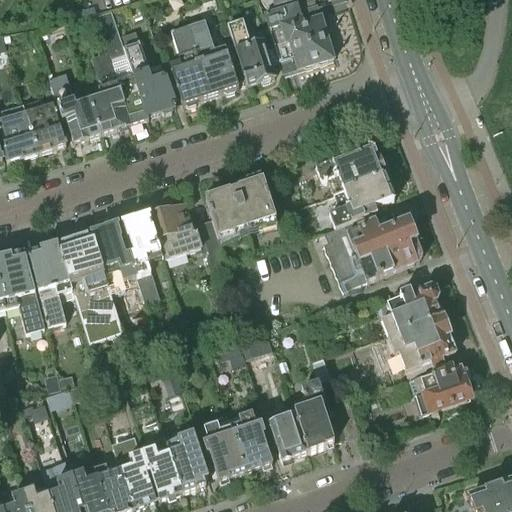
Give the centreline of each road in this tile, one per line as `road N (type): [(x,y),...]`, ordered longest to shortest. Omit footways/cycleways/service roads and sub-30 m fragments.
road 1 (residential): [(0,216),(389,94),(423,97)]
road 2 (secondary): [(511,318),(423,97)]
road 3 (residential): [(291,511),(511,436)]
